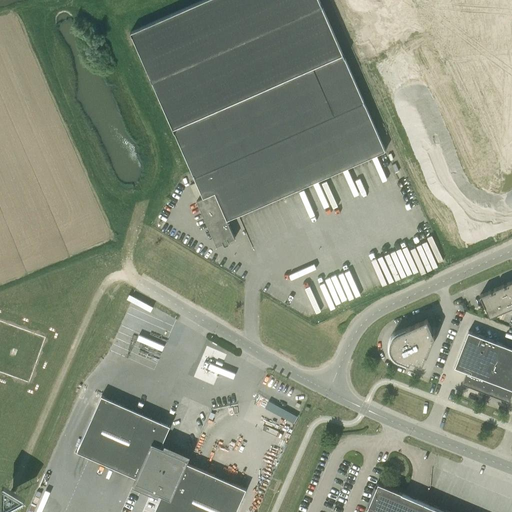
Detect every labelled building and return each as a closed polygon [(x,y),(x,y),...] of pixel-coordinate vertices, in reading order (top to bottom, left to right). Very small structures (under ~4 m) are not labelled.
[(227,220),(386,150),(375,127),(319,0),(203,0),(131,32),(192,171),(203,197),(197,200),(217,246),(235,238),(227,220)] [(511,0),(421,0),(492,192),(511,184),(511,0)] [(484,305),(490,316),(502,311),(511,306),(511,280),(507,283),(507,285),(505,286),(504,284),(493,289),(494,291),(491,292),(490,290),(480,295),(484,305)] [(427,355),(434,335),(427,319),(398,332),(395,334),(392,337),(390,340),(390,344),(390,348),(390,350),(391,352),(392,353),(395,356),(398,358),(409,362),(410,359),(422,364),(426,354),(427,355)] [(467,371),(462,383),(509,401),(511,392),(511,347),(468,331),(454,367),(467,371)] [(235,511),(246,488),(189,463),(177,458),(179,453),(161,445),(170,425),(102,395),(77,451),(146,481),(144,486),(162,494),(153,511),(235,511)] [(271,420),(280,425),(284,418),(293,423),(297,415),(268,400),(265,406),(275,412),(271,420)] [(449,511),(405,493),(378,482),(365,511),(449,511)]
